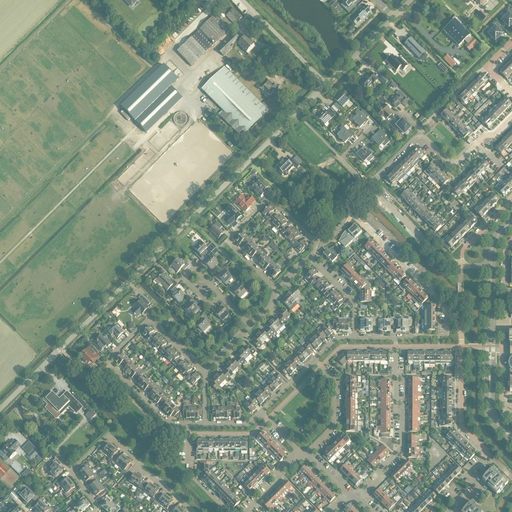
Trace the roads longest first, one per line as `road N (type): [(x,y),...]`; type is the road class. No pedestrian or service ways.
road 1 (residential): [(0,411),(326,85)]
road 2 (residential): [(456,511),(478,490),(469,473),(488,453),(461,424),(461,323),(445,307)]
road 3 (track): [(0,263),(128,134),(146,143)]
road 4 (residential): [(276,288),(229,237),(271,199),(317,239)]
road 5 (residential): [(361,500),(402,449),(395,337)]
road 6 (residential): [(192,511),(109,436),(71,471)]
road 7 (residential): [(108,362),(149,319),(205,372)]
road 8 (residential): [(445,307),(352,216)]
road 9 (tertiary): [(487,322),(486,408),(511,443)]
road 10 (residential): [(368,185),(446,263),(461,266)]
road 11 (tertiary): [(511,435),(492,406),(492,322)]
road 12 (residential): [(420,135),(453,164),(511,118)]
